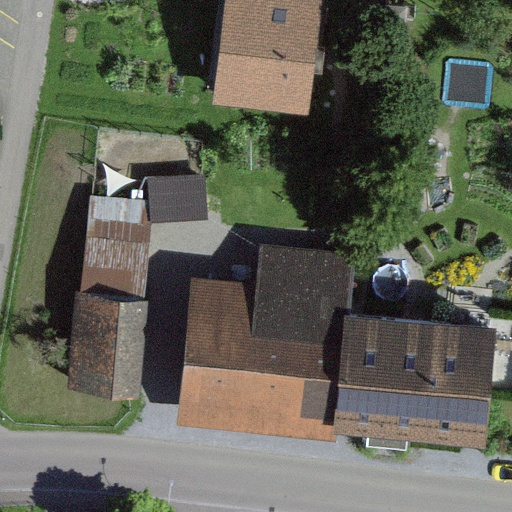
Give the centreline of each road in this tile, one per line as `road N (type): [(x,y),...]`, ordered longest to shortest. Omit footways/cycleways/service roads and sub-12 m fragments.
road 1 (residential): [(511,511),(232,477)]
road 2 (unclassified): [(0,243),(39,0)]
road 3 (residential): [(232,477),(83,461),(0,463)]
